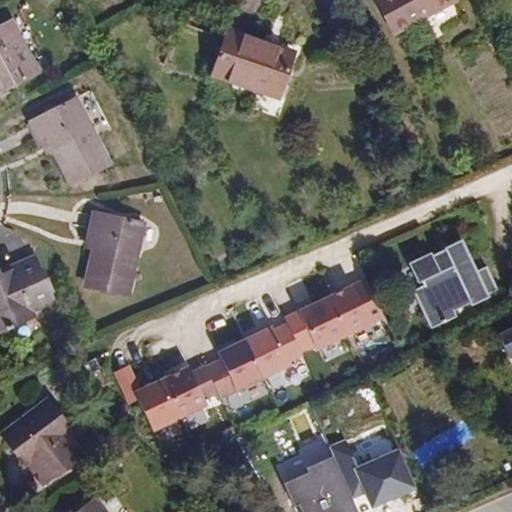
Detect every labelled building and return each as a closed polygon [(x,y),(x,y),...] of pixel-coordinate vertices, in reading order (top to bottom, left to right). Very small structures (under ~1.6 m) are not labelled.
[(379,0),(376,2),(394,35),(455,2),(454,0),(379,0)] [(0,93),(38,74),(10,21),(0,26),(0,93)] [(267,43),(228,30),(212,77),(279,99),(293,57),(265,48),(267,43)] [(74,183),(110,164),(75,99),(30,123),(43,146),(52,142),(74,183)] [(87,288),(127,297),(143,225),(94,213),(88,240),(98,242),(87,288)] [(419,288),(413,292),(431,330),(457,318),(454,312),(498,291),(487,267),(478,271),(467,248),(463,239),(408,264),(419,288)] [(0,331),(32,318),(30,313),(53,303),(35,261),(12,271),(13,273),(0,278),(0,331)] [(142,394),(130,370),(116,376),(132,408),(139,404),(155,435),(209,409),(206,403),(219,397),(222,402),(292,368),(289,363),(303,356),(302,355),(315,348),(318,353),(385,320),(367,281),(285,321),(288,326),(274,333),(272,327),(218,353),(221,360),(206,368),(206,370),(193,376),(190,371),(142,394)] [(511,332),(499,339),(508,358),(511,355),(511,332)] [(72,431),(49,401),(3,436),(13,450),(20,444),(33,460),(31,462),(46,482),(82,454),(67,435),(72,431)] [(102,511),(93,500),(76,511),(73,511),(70,507),(64,511),(102,511)]
